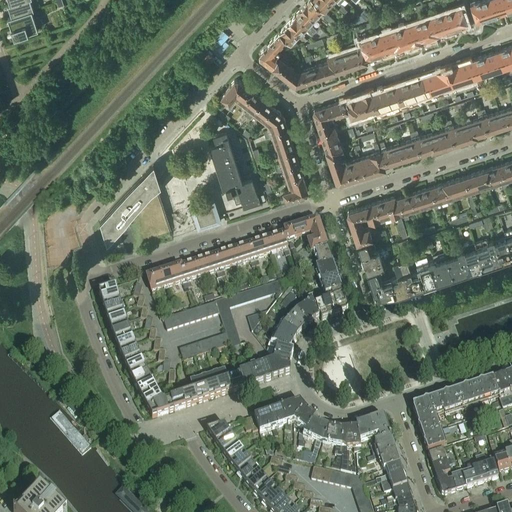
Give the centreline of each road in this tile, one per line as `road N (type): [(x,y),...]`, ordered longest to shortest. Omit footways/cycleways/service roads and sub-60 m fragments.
road 1 (residential): [(97,273),(84,220),(235,57)]
road 2 (residential): [(328,199),(97,273)]
road 3 (residential): [(511,33),(299,105)]
road 4 (residential): [(181,424),(140,437),(96,343),(83,294),(97,273)]
road 5 (residential): [(328,199),(511,141)]
road 6 (residential): [(511,272),(370,319)]
road 7 (residential): [(328,199),(370,319)]
road 8 (residential): [(391,399),(511,359)]
